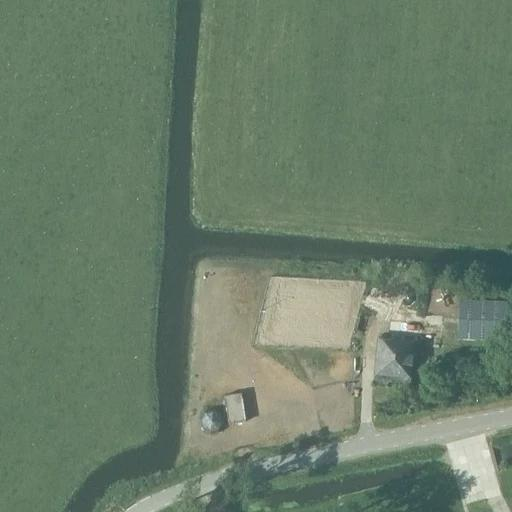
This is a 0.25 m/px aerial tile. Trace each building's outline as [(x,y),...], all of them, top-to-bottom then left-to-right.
[(408,294),(407,304),(432,306),(432,296),(408,294)] [(459,301),(458,340),(506,342),(507,303),(459,301)] [(378,337),(373,377),(373,380),(377,381),(380,384),(390,385),(393,382),(398,382),(397,383),(411,384),(412,380),(416,343),(442,346),(445,317),(413,314),(413,322),(390,320),(389,337),(378,337)] [(224,397),(229,426),(247,422),(242,394),(224,397)] [(206,414),(202,421),(204,429),(211,433),(219,431),(223,424),(221,416),(213,412),(206,414)]
